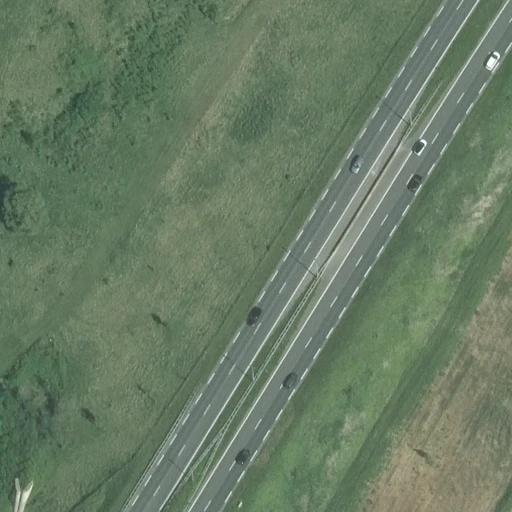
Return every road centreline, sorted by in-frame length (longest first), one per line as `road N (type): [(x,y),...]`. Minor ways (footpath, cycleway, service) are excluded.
road 1 (primary): [(453,0),(324,197),(144,511)]
road 2 (primary): [(206,511),(511,21)]
